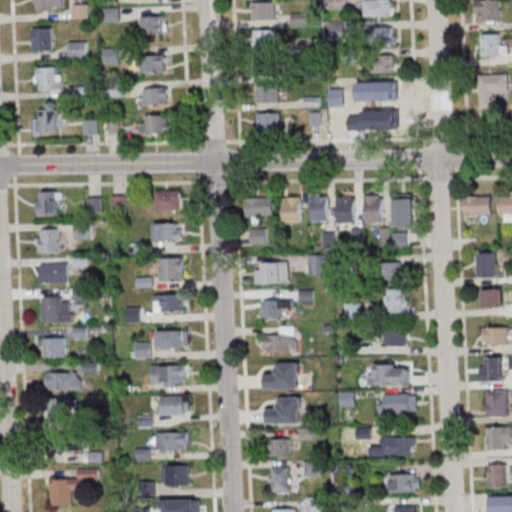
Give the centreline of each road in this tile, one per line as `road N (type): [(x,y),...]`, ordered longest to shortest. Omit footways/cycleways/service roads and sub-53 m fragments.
road 1 (residential): [(233,511),(208,0)]
road 2 (residential): [(454,511),(435,0)]
road 3 (tertiary): [(0,165),(511,157)]
road 4 (residential): [(11,511),(0,266)]
